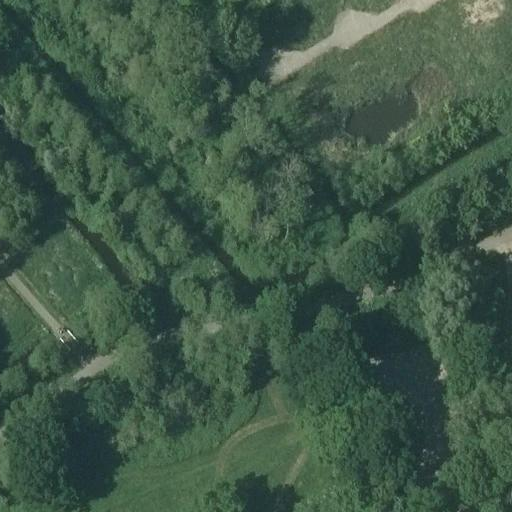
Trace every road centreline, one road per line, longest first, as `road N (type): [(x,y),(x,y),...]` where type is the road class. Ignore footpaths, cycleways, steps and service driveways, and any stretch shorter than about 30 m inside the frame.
road 1 (track): [(511,306),(496,344),(475,362),(343,410)]
road 2 (unclassified): [(456,511),(406,357)]
